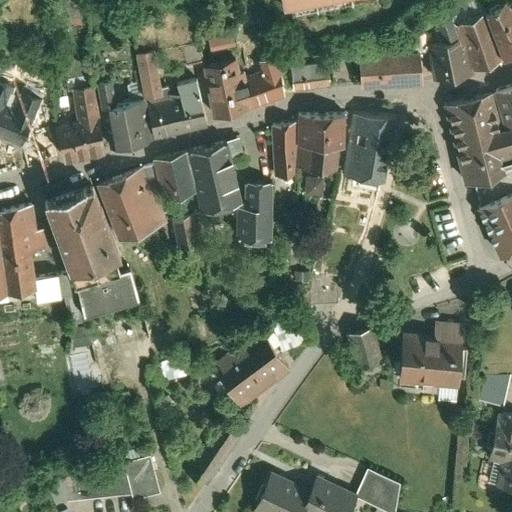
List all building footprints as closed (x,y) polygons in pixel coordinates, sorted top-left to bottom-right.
[(511,10),(505,0),(489,0),(478,7),(499,52),(511,44),(511,10)] [(468,64),(499,52),(478,7),(450,18),(455,32),(459,41),(468,64)] [(202,37),(204,47),(231,41),(228,31),(202,37)] [(429,74),(464,68),(459,41),(455,32),(423,38),(429,74)] [(197,57),(209,109),(244,101),(279,90),(275,66),(271,52),(265,34),(257,37),(248,40),(257,66),(241,71),(239,62),(235,63),(232,49),(197,57)] [(353,79),(416,76),(414,41),(351,45),(353,79)] [(132,55),(139,91),(158,88),(154,69),(149,42),(130,45),(132,55)] [(288,86),(325,81),(322,54),(284,59),(288,86)] [(148,133),(202,119),(190,68),(171,73),(174,87),(139,96),(148,133)] [(105,143),(148,133),(139,96),(137,87),(112,94),(107,71),(90,75),(105,143)] [(511,75),(437,98),(461,179),(466,177),(506,165),(505,160),(511,157),(511,75)] [(0,77),(0,129),(18,137),(30,108),(1,96),(8,81),(0,77)] [(89,78),(68,81),(73,112),(50,118),(56,141),(59,140),(62,154),(97,145),(94,131),(97,130),(89,78)] [(380,174),(389,110),(364,106),(348,108),(343,143),(339,168),(380,174)] [(339,143),(339,108),(292,108),(292,114),(292,162),(335,161),(335,143),(339,143)] [(348,108),(339,108),(339,143),(343,143),(348,108)] [(292,114),(267,118),(269,170),(292,169),(292,162),(292,114)] [(240,152),(234,129),(223,132),(223,135),(229,155),(240,152)] [(22,141),(28,159),(56,151),(51,133),(22,141)] [(229,155),(223,135),(183,146),(194,184),(199,202),(239,191),(229,155)] [(194,184),(183,146),(182,142),(147,152),(149,157),(157,188),(159,194),(194,184)] [(140,160),(152,189),(157,188),(149,157),(140,160)] [(466,177),(475,199),(511,181),(511,157),(505,160),(506,165),(466,177)] [(140,160),(92,177),(115,233),(163,216),(152,189),(140,160)] [(267,173),(241,173),(240,199),(231,199),(231,230),(266,231),(267,173)] [(112,262),(108,248),(114,246),(88,178),(37,193),(63,261),(70,259),(75,273),(69,275),(79,306),(80,306),(83,316),(119,306),(116,295),(133,291),(124,259),(112,262)] [(511,181),(475,199),(471,201),(496,253),(511,245),(511,181)] [(0,199),(0,293),(31,289),(29,281),(32,280),(26,243),(43,241),(40,222),(33,223),(28,195),(0,199)] [(190,207),(166,212),(173,248),(197,243),(190,207)] [(305,266),(290,267),(291,288),(306,287),(305,266)] [(139,310),(85,324),(91,348),(146,333),(139,310)] [(268,318),(276,343),(302,335),(294,310),(268,318)] [(393,376),(453,382),(459,317),(430,314),(429,326),(398,323),(393,376)] [(205,358),(237,403),(287,368),(255,323),(205,358)] [(379,360),(369,324),(341,332),(351,368),(379,360)] [(475,397),(498,404),(507,376),(482,375),(475,397)] [(155,494),(145,454),(135,457),(133,447),(148,444),(138,405),(134,401),(127,401),(124,385),(101,391),(120,466),(127,495),(128,501),(155,494)] [(511,412),(494,409),(483,456),(487,457),(482,480),(511,486),(511,412)] [(180,469),(202,484),(239,432),(217,417),(180,469)] [(120,466),(90,471),(59,473),(61,502),(94,500),(127,495),(120,466)] [(268,469),(247,510),(251,511),(343,511),(352,495),(387,511),(390,511),(395,483),(363,467),(351,492),(310,471),(303,486),(268,469)]
